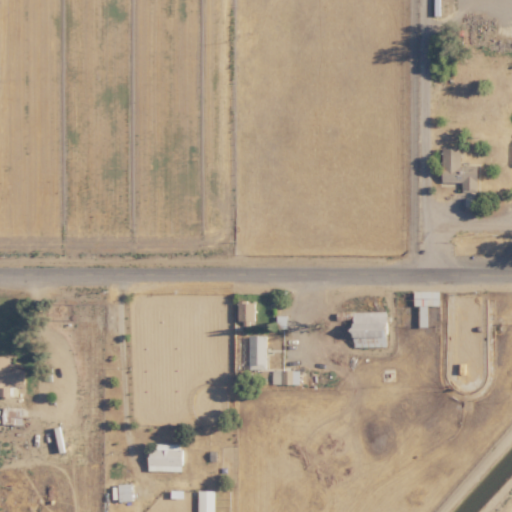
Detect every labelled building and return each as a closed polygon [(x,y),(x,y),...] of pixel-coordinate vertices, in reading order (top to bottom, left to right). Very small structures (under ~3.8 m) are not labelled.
[(441,148),(443,182),(453,182),(454,191),(479,190),(478,164),(461,165),(460,147),(441,148)] [(439,305),(439,291),(424,290),(423,304),(439,305)] [(254,321),(254,300),(237,300),(237,320),(254,321)] [(354,346),(387,346),(386,311),(353,311),(354,346)] [(266,369),(267,335),(249,334),(248,368),(266,369)] [(0,385),(17,386),(17,370),(9,369),(10,356),(0,355),(0,385)] [(182,443),(150,443),(150,471),(182,471),(182,443)] [(131,483),(118,483),(118,501),(132,500),(131,483)] [(213,511),(215,490),(198,490),(197,511),(213,511)]
